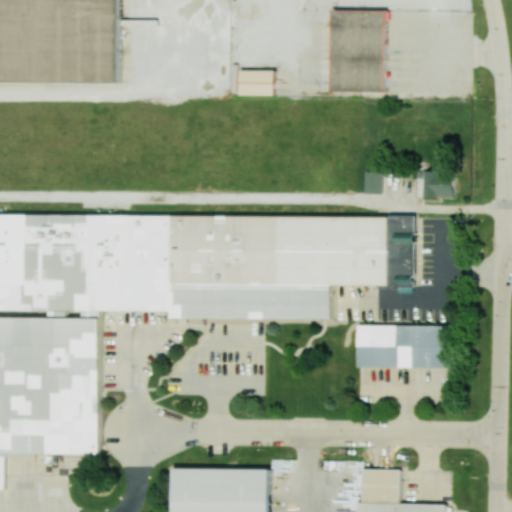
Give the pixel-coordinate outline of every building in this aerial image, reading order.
[(0,0),(122,0),(121,85),(0,82),(0,0)] [(334,90),(335,10),(389,11),(387,91),(334,90)] [(241,95),(276,95),(277,70),(241,70),(241,95)] [(366,169),(385,170),(384,193),(365,193),(366,169)] [(454,197),(454,170),(418,170),(418,178),(425,178),(425,197),(454,197)] [(0,316),(104,317),(104,451),(0,450),(0,316)] [(362,324),(456,325),(456,367),(361,366),(362,324)] [(176,511),(177,468),(274,469),(273,511),(176,511)] [(361,511),(362,502),(450,504),(450,511),(361,511)]
